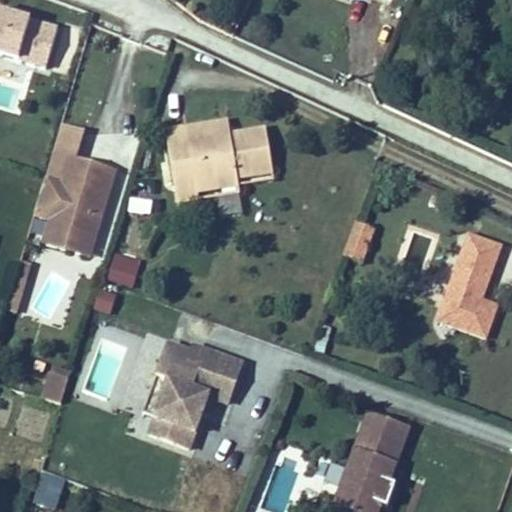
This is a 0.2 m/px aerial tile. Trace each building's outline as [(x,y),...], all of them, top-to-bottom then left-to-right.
[(478,47),(471,66),(511,80),(511,0),(508,0),(503,15),(491,51),(478,47)] [(484,28),(478,47),(491,51),(503,15),(482,8),(476,25),(484,28)] [(0,17),(0,62),(46,75),(57,33),(0,17)] [(112,124),(115,143),(136,139),(134,128),(167,123),(169,134),(178,132),(177,128),(175,114),(112,124)] [(136,139),(115,143),(123,197),(145,193),(144,186),(166,183),(163,163),(182,160),(184,172),(219,167),(212,123),(177,128),(178,132),(169,134),(167,123),(134,128),(136,139)] [(40,240),(63,164),(17,150),(9,176),(0,173),(0,212),(12,216),(8,230),(40,240)] [(329,199),(314,193),(301,226),(317,231),(329,199)] [(129,201),(127,216),(150,219),(152,204),(129,201)] [(12,216),(0,212),(0,238),(37,250),(40,240),(8,230),(12,216)] [(362,268),(374,233),(353,226),(341,261),(362,268)] [(448,239),(416,228),(385,312),(432,330),(444,299),(428,293),(448,239)] [(133,292),(142,263),(114,255),(105,284),(133,292)] [(6,312),(18,316),(31,268),(19,265),(6,312)] [(99,293),(92,313),(109,319),(116,299),(99,293)] [(174,395),(187,355),(139,339),(137,345),(113,337),(102,370),(114,374),(101,411),(95,427),(136,442),(151,396),(156,397),(159,390),(174,395)] [(60,408),(71,374),(52,368),(40,402),(60,408)] [(114,374),(102,370),(89,407),(101,411),(114,374)] [(346,418),(314,407),(306,429),(310,430),(290,483),(324,496),(332,473),(323,470),(329,454),(332,455),(346,418)] [(388,511),(409,431),(360,418),(335,511),(388,511)] [(355,424),(345,421),(332,455),(329,454),(323,470),(332,473),(324,496),(290,483),(282,506),(299,511),(323,511),(329,498),(333,499),(340,482),(336,480),(355,424)]
